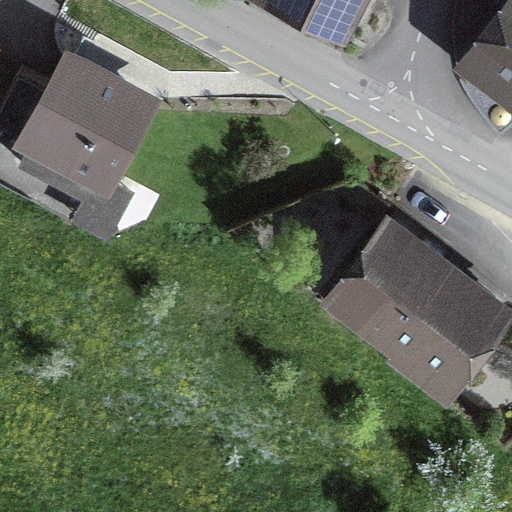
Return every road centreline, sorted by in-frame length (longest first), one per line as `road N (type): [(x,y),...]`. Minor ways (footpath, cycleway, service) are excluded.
road 1 (tertiary): [(176,0),(396,119)]
road 2 (tertiary): [(396,119),(511,187)]
road 3 (unclassified): [(396,119),(427,0)]
